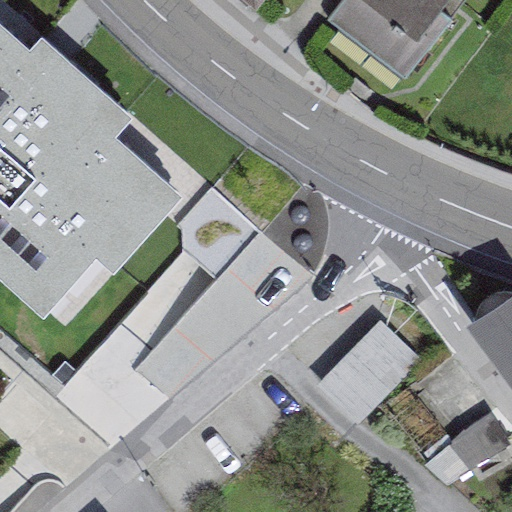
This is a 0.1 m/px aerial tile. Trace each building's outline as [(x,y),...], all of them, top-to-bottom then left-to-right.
[(231,0),(253,17),(267,0),(231,0)] [(344,0),(326,24),(403,84),(450,24),(448,23),(464,2),(461,0),(344,0)] [(0,264),(40,301),(87,251),(110,272),(193,181),(127,121),(140,106),(39,14),(26,28),(0,4),(0,264)] [(511,289),(471,315),(511,372),(511,289)] [(380,314),(321,374),(361,413),(420,352),(380,314)] [(455,495),(511,467),(511,458),(500,435),(440,465),(455,495)]
